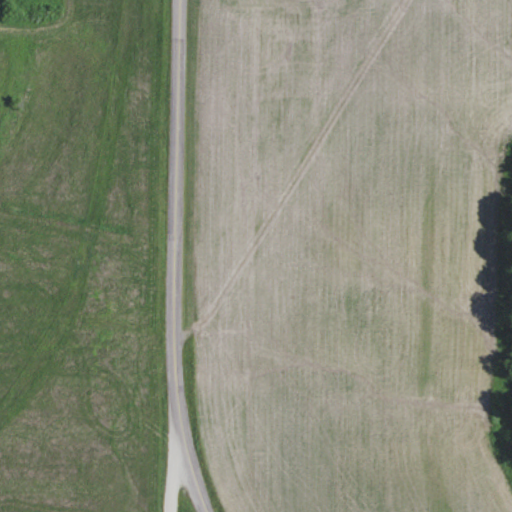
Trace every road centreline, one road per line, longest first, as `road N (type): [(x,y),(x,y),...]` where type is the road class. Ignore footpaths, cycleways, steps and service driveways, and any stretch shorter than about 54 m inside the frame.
road 1 (residential): [(204,511),(171,387),(176,0)]
road 2 (residential): [(169,511),(171,387)]
